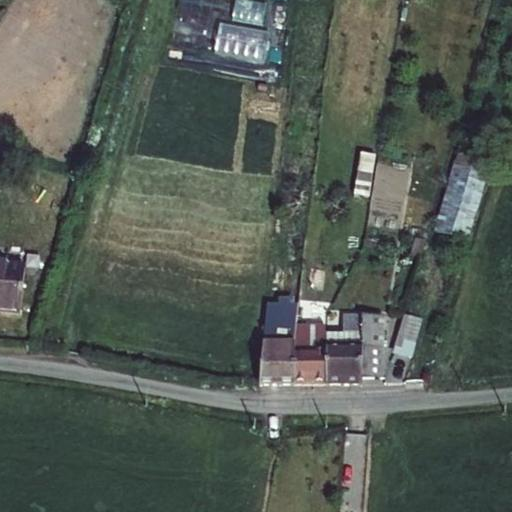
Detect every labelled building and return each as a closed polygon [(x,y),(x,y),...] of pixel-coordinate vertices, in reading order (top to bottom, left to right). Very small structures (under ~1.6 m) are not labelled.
[(361,152),(358,194),(375,195),(379,154),(361,152)] [(487,166),(458,156),(435,231),(464,240),(487,166)] [(25,268),(0,265),(0,314),(19,316),(25,268)] [(319,291),(302,289),(298,318),(316,320),(319,291)] [(323,356),(323,382),(360,382),(360,379),(382,379),(382,311),(342,313),(342,330),(323,330),(323,356)] [(422,319),(405,314),(398,338),(415,342),(422,319)] [(264,335),(259,382),(292,382),(294,356),(298,324),(270,324),(268,335),(264,335)] [(294,356),(292,382),(323,382),(323,356),(294,356)]
